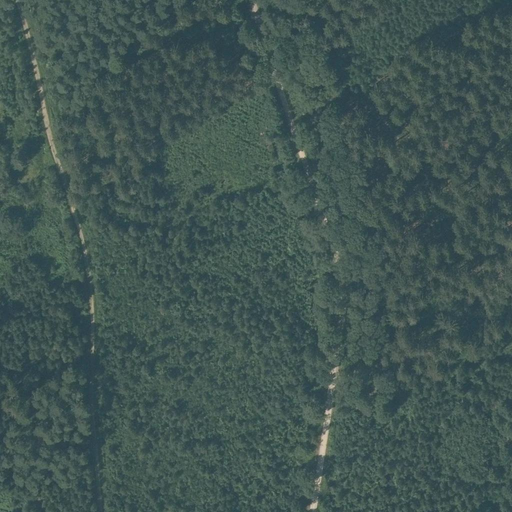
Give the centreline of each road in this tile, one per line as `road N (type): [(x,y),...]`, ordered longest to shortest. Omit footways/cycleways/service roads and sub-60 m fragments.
road 1 (track): [(312,511),(338,320),(330,252),(249,0)]
road 2 (track): [(17,0),(90,287),(99,511)]
